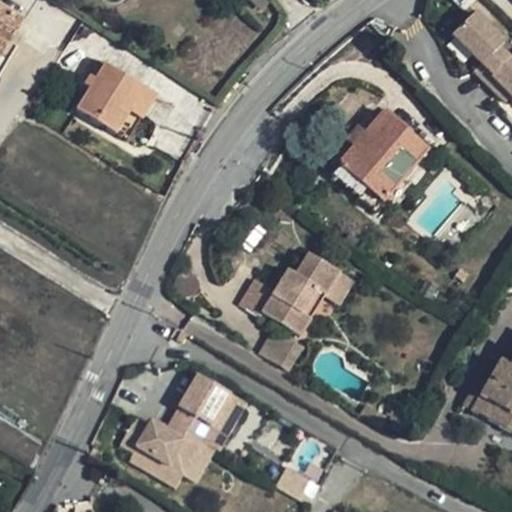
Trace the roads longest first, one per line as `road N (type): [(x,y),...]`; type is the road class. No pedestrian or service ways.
road 1 (residential): [(137,323),(258,84),(331,22),(372,0)]
road 2 (unknown): [(230,140),(34,14)]
road 3 (residential): [(38,511),(137,323)]
road 4 (residential): [(137,323),(0,236)]
